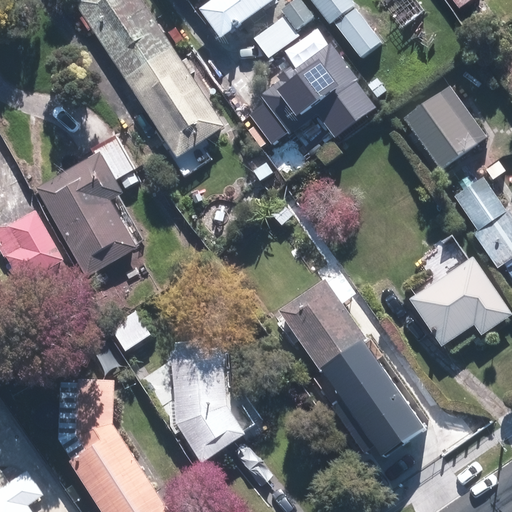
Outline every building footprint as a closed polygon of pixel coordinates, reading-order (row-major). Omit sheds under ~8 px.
[(231,126),(147,0),(77,0),(182,158),(231,126)] [(218,0),(207,8),(229,37),(278,0),(218,0)] [(303,0),(299,0),(285,12),(302,31),(318,17),(303,0)] [(357,0),(316,0),(337,25),(340,23),(366,56),(386,41),(359,7),(362,5),(357,0)] [(406,29),(428,7),(420,0),(406,0),(392,14),(406,29)] [(285,16),(258,38),(275,60),(303,38),(285,16)] [(277,143),(364,79),(335,41),(264,94),(270,101),(255,113),(277,143)] [(455,87),(410,119),(446,170),(491,138),(455,87)] [(145,247),(118,199),(131,192),(129,188),(143,181),(137,170),(140,168),(122,138),(98,151),(100,154),(42,187),(92,277),(145,247)] [(461,197),(484,231),(479,234),(503,269),(511,262),(511,218),(509,214),(486,180),(461,197)] [(68,259),(41,209),(0,231),(0,237),(25,283),(68,259)] [(488,334),(511,317),(511,305),(478,256),(417,298),(450,345),(480,324),(488,334)] [(331,278),(285,309),(367,429),(413,397),(331,278)] [(131,351),(157,334),(141,310),(115,328),(131,351)] [(177,350),(183,423),(209,461),(254,432),(236,405),(230,346),(177,350)] [(110,511),(174,511),(179,509),(121,422),(122,379),(84,378),(83,433),(92,449),(76,460),(110,511)] [(0,491),(0,511),(40,511),(35,504),(50,493),(34,469),(0,491)]
